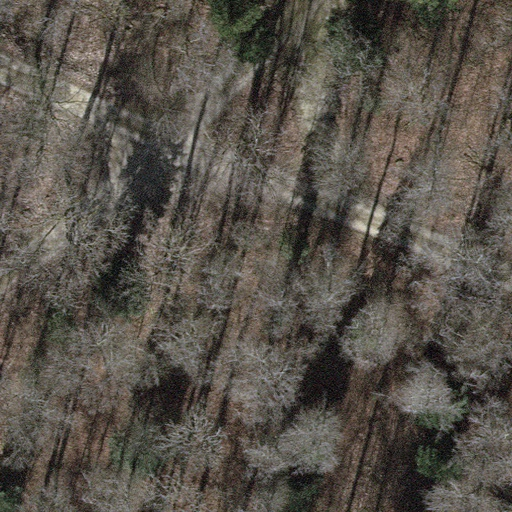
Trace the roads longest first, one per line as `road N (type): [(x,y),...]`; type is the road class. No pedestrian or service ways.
road 1 (track): [(0,69),(511,275)]
road 2 (track): [(0,279),(169,138),(299,0)]
